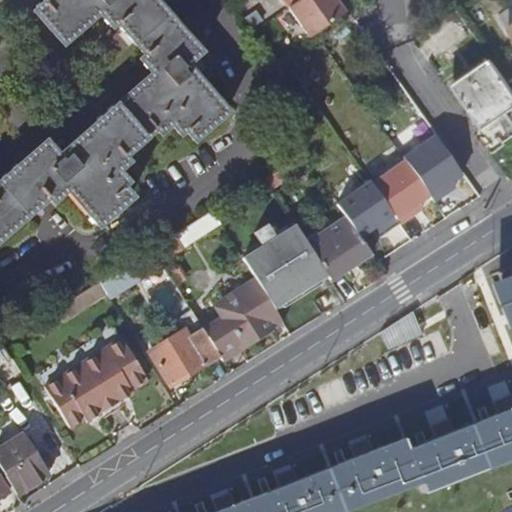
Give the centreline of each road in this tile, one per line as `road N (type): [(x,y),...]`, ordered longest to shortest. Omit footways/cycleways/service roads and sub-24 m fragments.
road 1 (residential): [(53,511),(511,220)]
road 2 (residential): [(0,277),(153,221),(238,161),(252,110),(217,0)]
road 3 (residential): [(392,0),(396,45),(511,216)]
